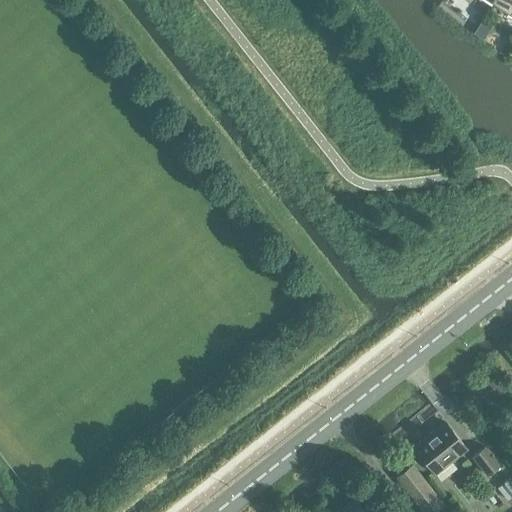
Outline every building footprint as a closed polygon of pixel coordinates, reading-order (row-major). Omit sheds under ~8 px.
[(511,15),(511,0),(492,0),(508,11),(507,13),(511,15)] [(482,19),(473,32),(483,39),(492,26),(482,19)] [(446,422),(415,448),(435,474),(467,449),(446,422)] [(486,475),(500,465),(485,446),(471,456),(486,475)] [(430,511),(442,503),(412,464),(397,477),(424,511),(430,511)] [(511,479),(509,476),(503,481),(511,492),(511,479)] [(365,511),(354,497),(334,511),(365,511)]
